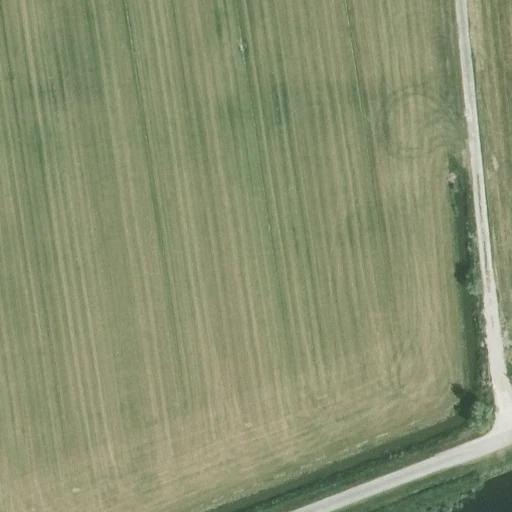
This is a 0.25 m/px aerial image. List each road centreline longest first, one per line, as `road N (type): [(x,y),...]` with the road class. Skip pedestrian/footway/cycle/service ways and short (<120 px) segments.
road 1 (track): [(460,0),(499,390),(511,430)]
road 2 (unclassified): [(312,511),(511,435)]
